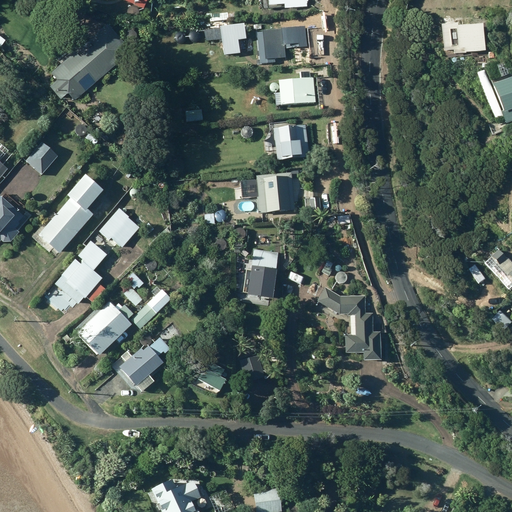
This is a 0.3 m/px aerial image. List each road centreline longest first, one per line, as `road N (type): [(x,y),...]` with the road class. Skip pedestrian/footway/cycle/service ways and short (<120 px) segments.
road 1 (unclassified): [(511,485),(417,442),(374,432),(95,421),(68,409),(0,341)]
road 2 (tertiary): [(377,0),(369,99),(404,290),(438,351),(511,428)]
